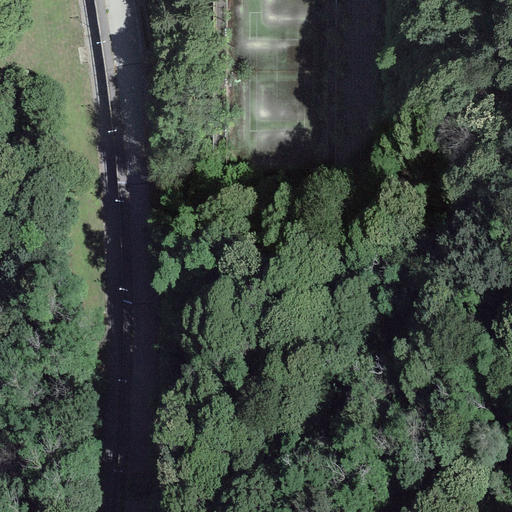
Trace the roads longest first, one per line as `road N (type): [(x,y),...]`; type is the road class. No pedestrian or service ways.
road 1 (residential): [(83,0),(112,244),(115,366),(104,511)]
road 2 (residential): [(142,511),(146,310),(118,0)]
